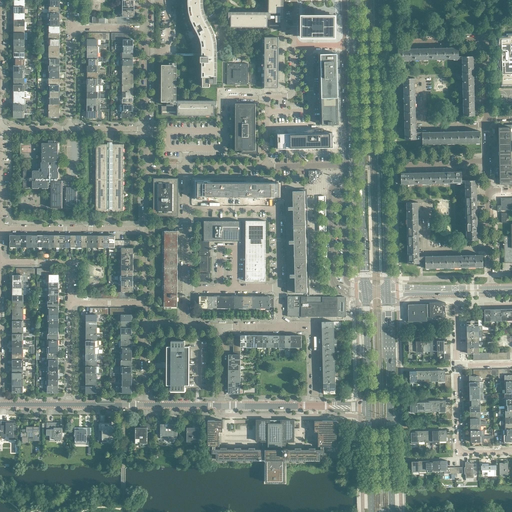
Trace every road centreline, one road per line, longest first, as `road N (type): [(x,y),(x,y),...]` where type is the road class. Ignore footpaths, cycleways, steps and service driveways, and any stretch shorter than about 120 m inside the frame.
road 1 (secondary): [(358,0),(364,287)]
road 2 (secondary): [(387,287),(382,0)]
road 3 (secondary): [(392,511),(387,295)]
road 4 (residential): [(279,288),(277,208),(185,208)]
road 5 (residential): [(486,118),(484,43),(396,41)]
road 6 (residential): [(0,228),(147,229)]
road 7 (residential): [(267,167),(267,96),(293,94),(293,45)]
road 8 (residential): [(511,451),(459,452),(457,365)]
road 9 (residential): [(0,128),(1,0)]
road 10 (residential): [(344,45),(346,165)]
